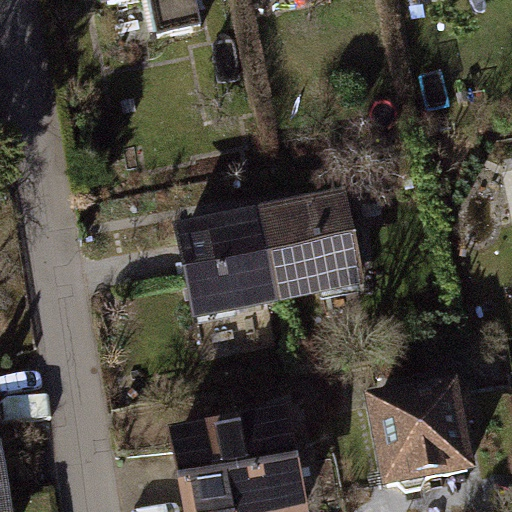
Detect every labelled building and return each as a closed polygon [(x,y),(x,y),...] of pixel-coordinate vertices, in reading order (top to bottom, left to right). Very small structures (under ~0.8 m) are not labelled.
[(99,0),(102,13),(171,0),(99,0)] [(345,194),(263,211),(283,307),(365,289),(345,194)] [(283,307),(263,211),(176,229),(196,324),(283,307)] [(464,386),(365,403),(379,482),(477,465),(464,386)] [(292,511),(303,510),(284,418),(168,443),(182,511),(292,511)]
